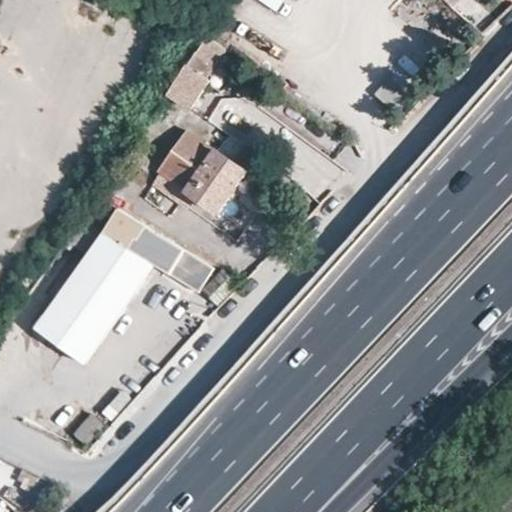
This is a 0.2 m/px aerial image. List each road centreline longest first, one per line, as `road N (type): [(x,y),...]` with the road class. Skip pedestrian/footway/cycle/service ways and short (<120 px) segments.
road 1 (residential): [(0,425),(85,471),(382,165)]
road 2 (motorway): [(511,160),(174,511)]
road 3 (motorway): [(277,511),(511,259)]
road 4 (unknown): [(251,84),(382,165),(445,114),(511,38)]
road 5 (motorway): [(281,511),(373,472),(511,332)]
road 6 (unknown): [(133,196),(275,274)]
